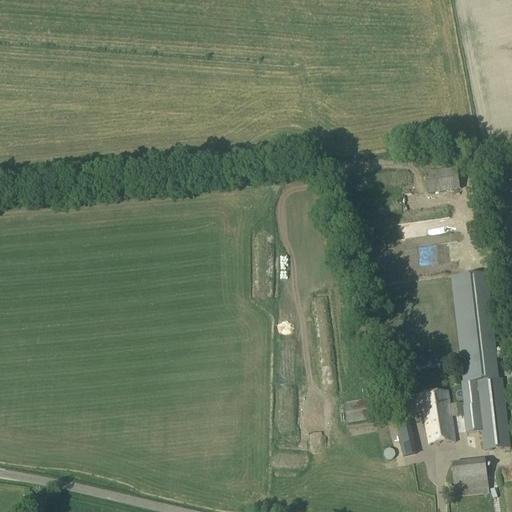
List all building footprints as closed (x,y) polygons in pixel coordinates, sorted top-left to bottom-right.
[(501,381),(496,381),(483,275),(449,279),(464,404),(449,406),(447,392),(420,397),(429,446),(455,441),(451,418),(464,417),(466,434),(482,433),(484,452),(509,449),(501,381)] [(459,374),(451,374),(452,385),(460,384),(459,374)] [(382,397),(344,403),(348,424),(385,418),(382,397)] [(410,429),(399,431),(404,455),(416,452),(410,429)] [(384,455),(384,456),(384,457),(384,458),(385,458),(385,459),(386,459),(386,460),(387,460),(388,460),(389,460),(390,460),(391,460),(392,459),(392,458),(393,458),(393,457),(393,456),(394,456),(394,455),(393,454),(393,453),(392,452),(392,451),(391,451),(390,451),(390,450),(389,450),(388,450),(387,451),(386,451),(385,451),(385,452),(384,453),(384,454),(384,455)] [(486,462),(452,465),(455,498),(489,494),(486,462)]
